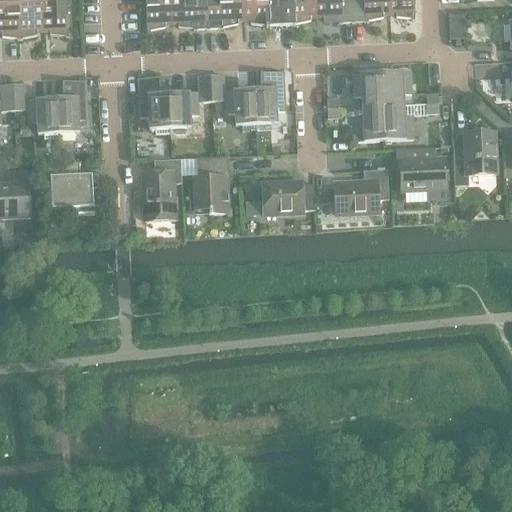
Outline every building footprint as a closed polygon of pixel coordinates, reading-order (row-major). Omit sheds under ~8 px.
[(0,0),(0,34),(2,35),(2,40),(18,42),(18,43),(20,43),(17,0),(0,0)] [(17,0),(20,43),(22,43),(22,42),(38,38),(37,33),(43,33),(41,0),(17,0)] [(41,0),(43,33),(50,32),(50,38),(65,40),(65,41),(69,41),(66,0),(41,0)] [(172,25),(170,0),(145,0),(147,35),(150,35),(150,34),(166,31),(165,25),(172,25)] [(170,0),(172,25),(178,25),(178,30),(194,32),(194,33),(208,33),(206,0),(170,0)] [(206,0),(208,33),(223,32),(223,31),(238,28),(238,22),(244,22),(243,0),(206,0)] [(243,0),(244,22),(250,21),(251,27),(266,29),(266,30),(281,29),(279,0),(243,0)] [(279,0),(281,29),(295,29),(295,27),(311,24),(311,19),(317,18),(315,0),(279,0)] [(315,0),(317,18),(323,18),(323,24),(339,25),(339,27),(354,26),(352,0),(315,0)] [(352,0),(354,26),(368,25),(368,24),(383,21),(383,15),(389,15),(388,0),(352,0)] [(388,0),(389,15),(396,15),(396,20),(411,22),(411,23),(415,23),(413,0),(388,0)] [(381,76),(383,110),(404,109),(403,98),(412,98),(411,75),(381,76)] [(254,93),(256,133),(271,132),(271,127),(277,127),(277,116),(285,115),(283,76),(260,77),(261,93),(254,93)] [(362,100),(362,111),(383,110),(381,76),(352,77),(353,101),(362,100)] [(199,96),(168,97),(170,137),(185,136),(185,131),(191,131),(190,120),(199,119),(198,106),(212,105),(211,79),(198,80),(199,96)] [(211,79),(212,105),(226,105),(227,118),(235,118),(236,129),(242,129),(242,134),(256,133),(254,93),(224,95),(223,79),(211,79)] [(170,137),(168,97),(162,97),(161,81),(138,83),(140,122),(149,121),(149,133),(155,133),(155,138),(170,137)] [(57,102),(58,142),(73,141),(73,137),(79,136),(79,125),(87,124),(85,85),(63,86),(63,102),(57,102)] [(1,105),(0,104),(0,128),(1,128),(0,115),(14,114),(13,88),(1,89),(1,105)] [(13,88),(14,114),(28,114),(29,127),(37,127),(38,138),(44,138),(44,143),(58,142),(57,102),(26,104),(25,88),(13,88)] [(426,99),(427,108),(439,108),(438,99),(426,99)] [(327,104),(327,113),(339,112),(339,103),(327,104)] [(439,108),(427,108),(427,117),(439,117),(439,108)] [(404,109),(383,110),(384,145),(414,143),(413,120),(404,120),(404,109)] [(383,110),(362,111),(363,122),(354,123),(355,146),(384,145),(383,110)] [(339,112),(327,113),(328,122),(340,121),(339,112)] [(468,178),(496,178),(494,136),(464,137),(465,156),(453,157),(454,189),(468,188),(468,178)] [(400,165),(402,193),(446,191),(445,163),(435,163),(435,151),(404,152),(404,164),(400,165)] [(227,184),(229,184),(228,161),(197,162),(198,182),(194,183),(195,213),(209,213),(209,218),(228,217),(227,184)] [(182,187),(181,163),(154,164),(155,176),(143,177),(145,225),(175,223),(174,187),(182,187)] [(68,213),(74,218),(100,217),(99,192),(92,192),(91,179),(80,180),(80,167),(44,169),(45,197),(45,210),(52,210),(52,213),(68,213)] [(0,186),(0,222),(31,221),(29,186),(35,186),(34,173),(8,175),(9,187),(0,186)] [(378,204),(389,203),(387,173),(363,174),(364,186),(334,188),(335,218),(379,216),(378,204)] [(498,186),(498,179),(472,179),(472,187),(498,186)] [(303,214),(315,214),(314,187),(302,188),(302,185),(262,187),(263,219),(303,217),(303,214)]
